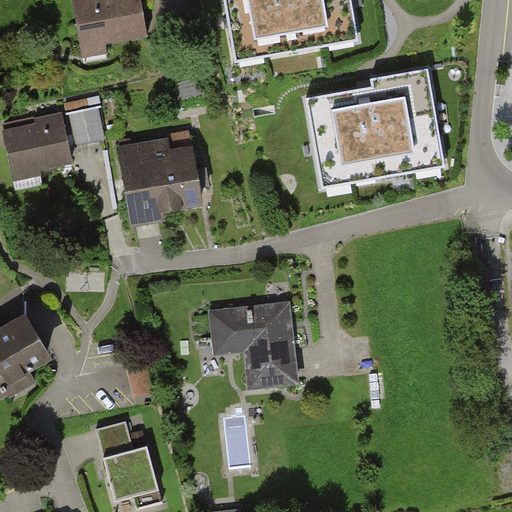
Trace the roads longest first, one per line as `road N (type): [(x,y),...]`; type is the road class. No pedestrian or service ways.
road 1 (residential): [(483,200),(235,256),(118,267)]
road 2 (residential): [(483,200),(497,0)]
